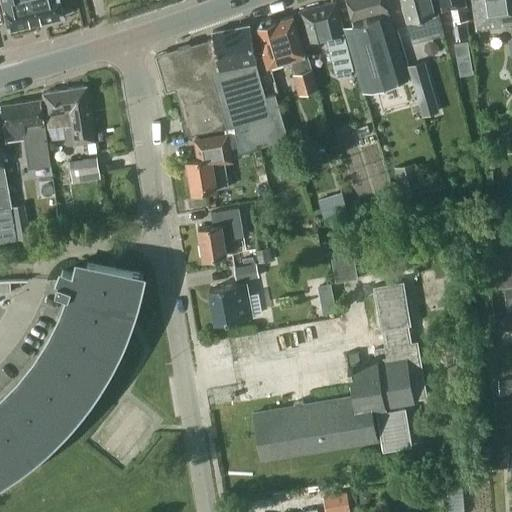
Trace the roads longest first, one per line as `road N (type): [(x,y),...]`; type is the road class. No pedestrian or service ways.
road 1 (residential): [(204,511),(123,39)]
road 2 (tertiary): [(123,39),(253,0)]
road 3 (tertiary): [(0,75),(123,39)]
